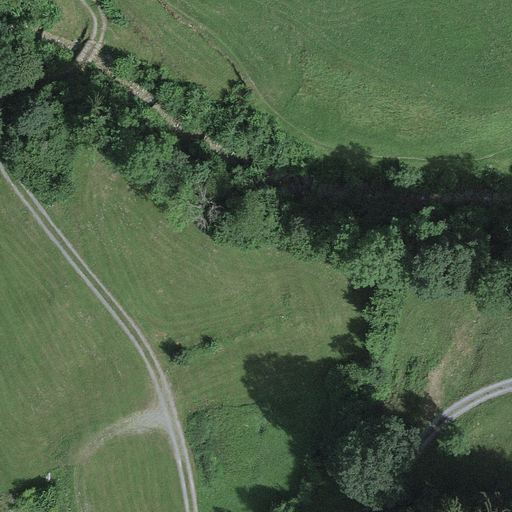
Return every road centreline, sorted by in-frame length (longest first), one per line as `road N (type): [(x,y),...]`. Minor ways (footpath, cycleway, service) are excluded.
road 1 (track): [(193,511),(152,357),(8,166),(0,131),(3,107),(17,90),(80,69),(96,35),(98,13),(89,0)]
road 2 (track): [(372,511),(436,424),(474,397),(511,385)]
road 3 (track): [(168,406),(88,445),(88,511)]
